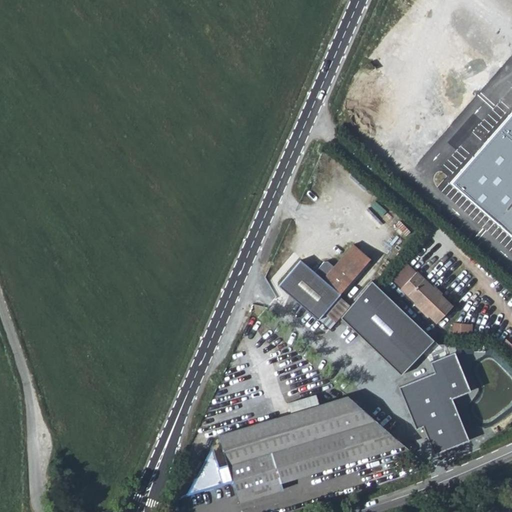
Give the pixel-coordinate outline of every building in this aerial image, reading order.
[(317,324),(340,297),(370,262),(353,247),(334,270),(327,265),(324,265),(315,276),(301,263),(278,289),(317,324)] [(400,290),(436,324),(451,307),(415,274),(400,290)] [(373,281),(342,317),(402,375),(434,340),(373,281)] [(454,321),(453,332),(472,333),(473,323),(454,321)] [(222,484),(221,479),(231,475),(233,480),(238,502),(279,489),(277,484),(404,445),(390,432),(347,395),(320,404),(317,394),(288,402),(291,413),(220,434),(228,465),(218,468),(216,460),(208,456),(192,487),(199,490),(222,484)] [(377,418),(389,428),(394,422),(383,411),(377,418)] [(390,432),(404,445),(406,446),(412,440),(396,425),(390,432)] [(416,455),(432,469),(443,465),(423,447),(416,455)] [(222,484),(233,480),(231,475),(221,479),(222,484)]
